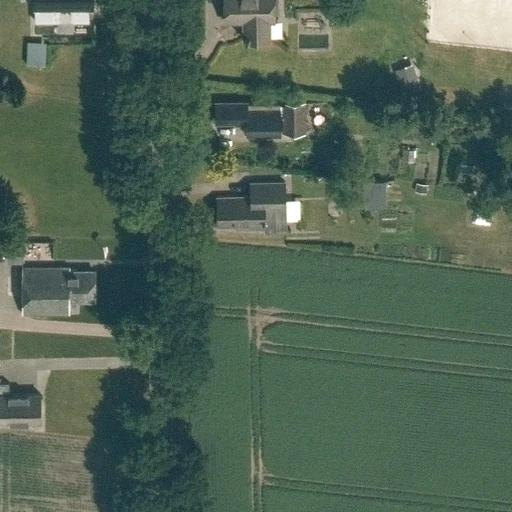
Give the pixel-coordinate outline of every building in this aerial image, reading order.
[(268,38),(268,21),(273,21),(272,0),(222,0),(223,21),(242,21),(242,39),(268,38)] [(88,19),(88,6),(35,6),(35,20),(88,19)] [(30,63),(49,64),(49,40),(31,39),(30,63)] [(511,114),(511,101),(503,100),(501,113),(511,114)] [(251,103),(251,102),(215,102),(215,122),(236,122),(236,125),(245,125),(245,135),(281,135),(281,103),(251,103)] [(282,133),(304,133),(304,118),(304,102),(281,103),(282,133)] [(286,232),(284,183),(250,183),(250,197),(216,198),(217,227),(234,226),(235,229),(264,228),(264,232),(286,232)] [(348,185),(349,201),(365,201),(364,184),(348,185)] [(13,241),(12,261),(26,261),(26,241),(13,241)] [(68,271),(68,267),(22,267),(22,314),(68,313),(68,300),(94,300),(94,271),(68,271)] [(0,381),(0,421),(28,421),(40,421),(39,393),(8,393),(8,382),(0,381)]
